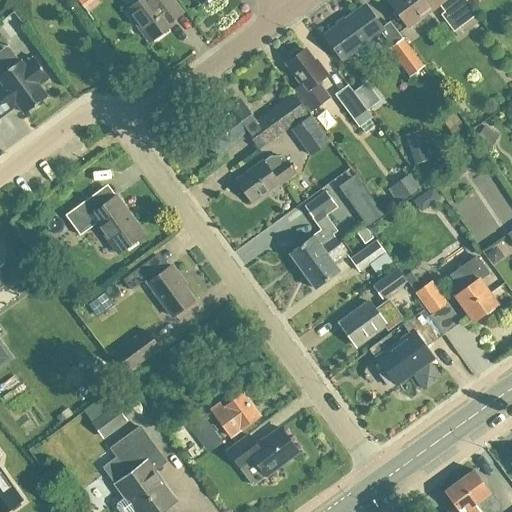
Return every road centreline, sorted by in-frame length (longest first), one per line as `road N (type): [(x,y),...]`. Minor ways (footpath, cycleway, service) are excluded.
road 1 (residential): [(381,482),(139,147),(137,130)]
road 2 (residential): [(137,130),(141,117),(277,17)]
road 3 (primary): [(381,482),(511,389)]
road 4 (residential): [(137,130),(89,115),(0,177)]
